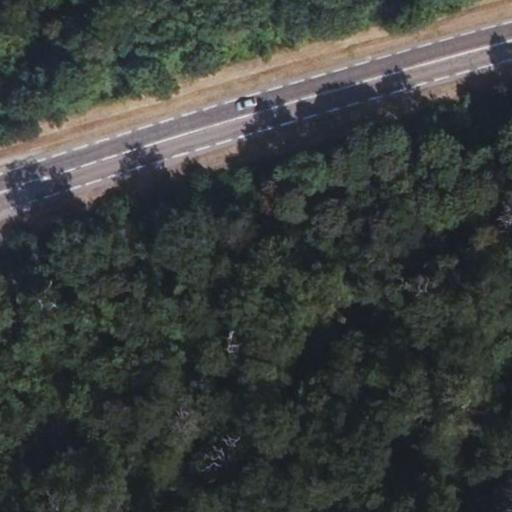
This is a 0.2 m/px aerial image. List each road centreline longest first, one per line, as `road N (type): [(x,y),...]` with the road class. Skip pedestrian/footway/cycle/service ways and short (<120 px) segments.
road 1 (primary): [(0,193),(511,41)]
road 2 (track): [(0,252),(112,511)]
